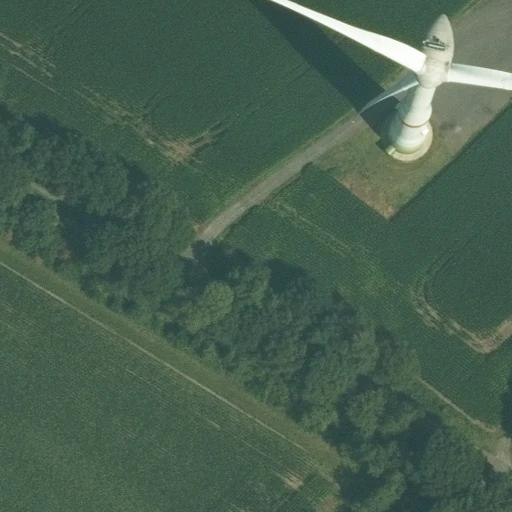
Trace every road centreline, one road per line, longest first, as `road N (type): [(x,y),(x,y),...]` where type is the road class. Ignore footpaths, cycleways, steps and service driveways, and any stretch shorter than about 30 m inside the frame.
road 1 (track): [(0,234),(444,511)]
road 2 (track): [(457,488),(438,442),(420,346),(335,299),(309,236),(405,136)]
